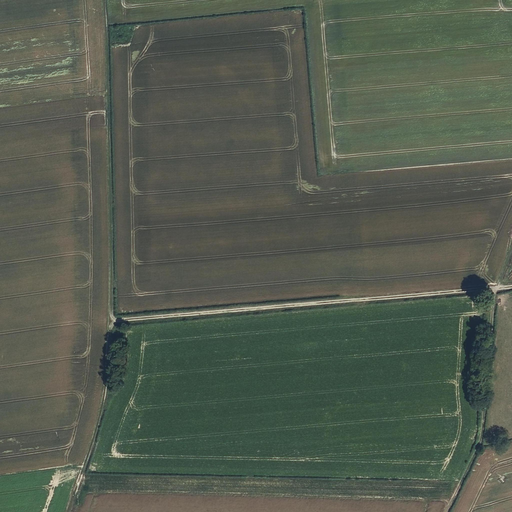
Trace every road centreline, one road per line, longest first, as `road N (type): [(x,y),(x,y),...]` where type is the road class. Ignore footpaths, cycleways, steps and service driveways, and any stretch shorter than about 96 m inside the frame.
road 1 (track): [(67,511),(100,413),(111,319),(511,286)]
road 2 (track): [(111,319),(103,0)]
road 3 (track): [(444,511),(480,438),(493,289),(511,246)]
